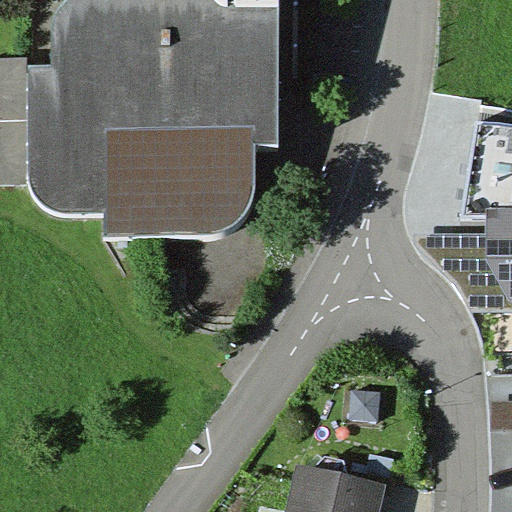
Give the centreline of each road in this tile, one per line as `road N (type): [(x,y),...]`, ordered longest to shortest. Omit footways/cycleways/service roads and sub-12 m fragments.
road 1 (residential): [(173,511),(363,255)]
road 2 (residential): [(363,255),(440,332),(461,447),(456,511)]
road 3 (residential): [(398,0),(403,62),(363,255)]
